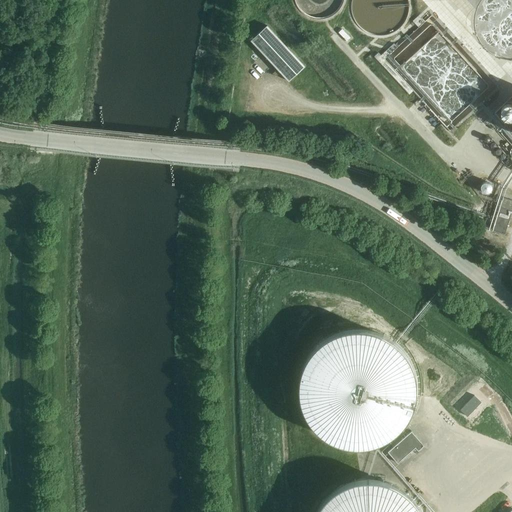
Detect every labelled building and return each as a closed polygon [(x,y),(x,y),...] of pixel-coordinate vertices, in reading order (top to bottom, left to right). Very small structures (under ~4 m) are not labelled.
[(306,66),(267,25),(251,41),(289,82),(306,66)] [(511,121),(505,114),(498,120),(511,135),(511,121)] [(511,212),(511,210),(500,206),(493,230),(505,234),(511,212)] [(421,390),(421,384),(421,379),(420,372),(419,366),(417,360),(414,354),(410,348),(407,343),(403,339),(399,335),(392,330),(388,328),(381,325),(376,323),(368,321),(363,320),(357,320),(352,320),(345,321),(340,322),(333,325),(327,327),(323,330),(317,334),(312,338),(308,343),(304,348),(300,354),(298,359),(296,366),(294,371),(294,376),(293,383),(293,390),(294,396),(296,401),(298,408),(299,412),(303,418),(307,424),(311,428),(315,432),(320,436),(325,440),(333,443),(338,445),(344,447),(349,447),(355,448),(360,448),(368,447),(375,445),(380,444),(385,442),(392,438),(397,434),(401,431),(405,427),(410,420),(414,415),(416,409),(419,402),(420,397),(421,390)] [(412,431),(388,452),(398,463),(415,448),(418,451),(424,445),(412,431)] [(427,511),(427,510),(424,504),(421,498),(417,494),(413,490),(409,486),(403,481),(398,478),(392,475),(387,474),(379,472),(373,471),(368,471),(362,471),(356,472),(350,473),(344,475),(338,478),(333,481),(328,485),(323,489),(318,494),(315,499),(311,505),(309,510),(307,511),(427,511)]
